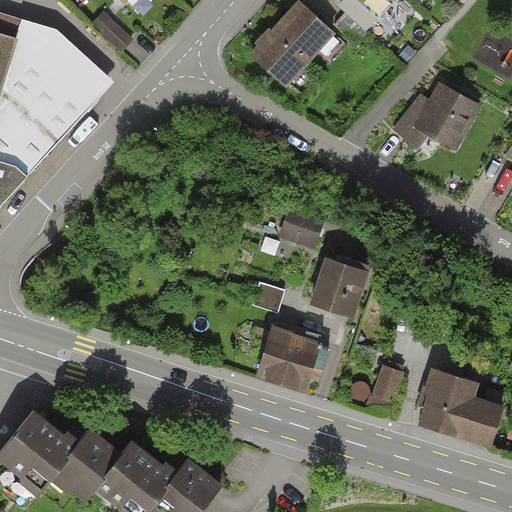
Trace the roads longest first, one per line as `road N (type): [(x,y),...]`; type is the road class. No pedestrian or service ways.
road 1 (secondary): [(26,344),(511,492)]
road 2 (residential): [(190,66),(511,251)]
road 3 (residential): [(0,267),(147,98),(190,66)]
